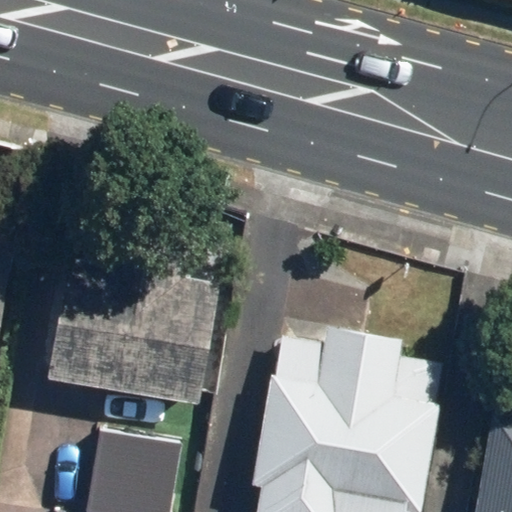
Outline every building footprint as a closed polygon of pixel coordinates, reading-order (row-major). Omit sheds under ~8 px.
[(0,323),(17,219),(0,215),(0,323)] [(68,263),(49,370),(199,396),(218,289),(68,263)] [(278,327),(252,476),(260,477),(254,511),(402,511),(404,501),(417,504),(443,356),(396,348),(399,332),(326,320),(323,335),(278,327)] [(511,511),(511,410),(491,407),(473,511),(511,511)] [(100,427),(86,511),(93,511),(169,511),(182,441),(100,427)]
